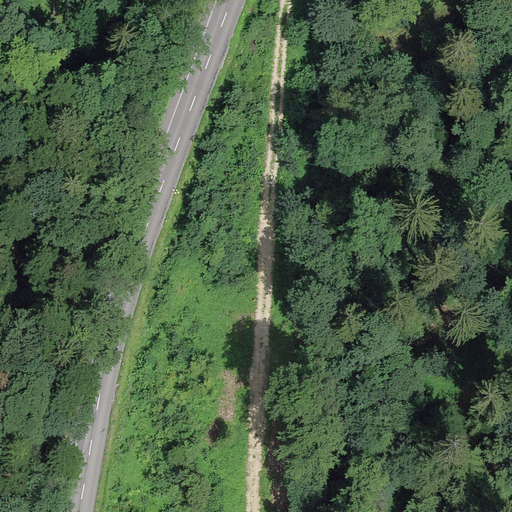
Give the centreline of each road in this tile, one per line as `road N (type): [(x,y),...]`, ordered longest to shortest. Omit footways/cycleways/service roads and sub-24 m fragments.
road 1 (unclassified): [(231,0),(136,246),(104,362),(77,511)]
road 2 (track): [(254,511),(269,228),(294,0)]
